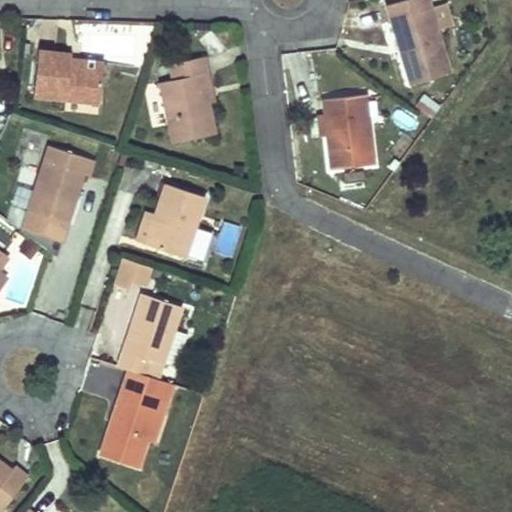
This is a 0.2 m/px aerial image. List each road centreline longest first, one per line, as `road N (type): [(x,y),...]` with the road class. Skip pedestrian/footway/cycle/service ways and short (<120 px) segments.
road 1 (residential): [(263,19),(277,180),(307,215),(511,307)]
road 2 (unknown): [(46,332),(108,169)]
road 3 (residential): [(0,401),(15,410),(42,409),(68,379),(57,340),(32,327)]
road 4 (residential): [(87,0),(236,0)]
